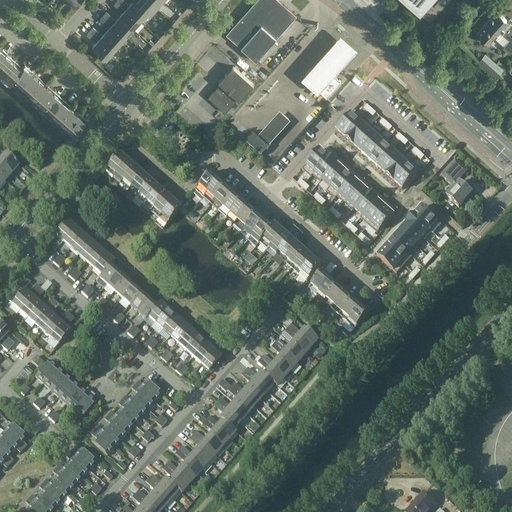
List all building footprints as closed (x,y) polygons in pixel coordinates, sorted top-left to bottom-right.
[(140,21),(117,0),(114,4),(123,12),(119,16),(133,29),(140,21)] [(147,13),(133,1),(129,5),(123,0),(117,0),(140,21),(147,13)] [(156,8),(147,0),(138,0),(136,3),(133,1),(147,13),(149,16),(156,8)] [(163,0),(162,0),(147,0),(156,8),(163,0)] [(280,0),(257,0),(227,34),(257,61),(297,15),(280,0)] [(406,0),(430,21),(449,0),(406,0)] [(511,23),(497,10),(477,33),(489,43),(500,31),(510,40),(503,48),(510,53),(511,51),(511,23)] [(133,29),(119,16),(116,20),(107,12),(103,16),(126,36),(133,29)] [(126,36),(103,16),(100,19),(109,27),(106,32),(120,44),(126,36)] [(120,44),(106,32),(102,35),(93,27),(90,31),(113,52),(120,44)] [(113,52),(90,31),(86,35),(96,43),(92,47),(106,59),(113,52)] [(342,39),(307,78),(308,79),(316,70),(325,78),(330,72),(335,76),(357,52),(342,39)] [(7,53),(0,60),(0,76),(15,60),(7,53)] [(496,78),(506,67),(499,61),(497,63),(485,54),(478,62),(496,78)] [(15,60),(0,76),(0,77),(7,84),(22,67),(15,60)] [(22,67),(7,84),(10,81),(17,88),(32,71),(25,64),(22,67)] [(208,97),(210,98),(226,112),(238,99),(240,100),(254,84),(233,66),(219,82),(222,85),(215,93),(213,91),(208,97)] [(325,78),(316,70),(308,79),(307,78),(305,80),(319,93),(320,91),(327,98),(341,82),(335,76),(330,72),(325,78)] [(32,71),(17,88),(25,95),(40,78),(32,71)] [(40,78),(25,95),(32,101),(47,84),(40,78)] [(47,84),(32,101),(40,108),(55,91),(47,84)] [(55,91),(40,108),(47,115),(63,98),(55,91)] [(403,101),(415,114),(422,107),(410,94),(403,101)] [(63,98),(47,115),(55,122),(70,105),(63,98)] [(70,105),(55,122),(63,129),(78,111),(70,105)] [(78,111),(63,129),(71,136),(86,118),(78,111)] [(354,112),(336,132),(345,140),(363,120),(354,112)] [(279,115),(261,135),(271,145),(290,124),(279,115)] [(363,120),(345,140),(353,147),(371,127),(363,120)] [(371,127),(353,147),(361,154),(379,134),(371,127)] [(271,145),(261,135),(260,134),(256,138),(251,133),(247,137),(243,141),(247,145),(261,157),(264,153),(268,149),(268,148),(271,145)] [(379,134),(361,154),(369,161),(387,141),(379,134)] [(387,141),(369,161),(377,168),(395,148),(387,141)] [(395,148),(377,168),(385,176),(403,156),(395,148)] [(320,151),(302,171),(310,178),(328,158),(320,151)] [(19,167),(5,154),(2,158),(0,157),(0,156),(0,163),(12,175),(19,167)] [(120,154),(104,170),(113,178),(128,161),(120,154)] [(403,156),(385,176),(393,183),(411,163),(403,156)] [(328,158),(310,178),(311,179),(312,177),(320,184),(336,165),(328,158)] [(441,175),(448,182),(455,188),(446,197),(459,208),(472,194),(459,183),(457,182),(467,171),(455,160),(441,175)] [(128,161),(113,178),(120,184),(135,167),(128,161)] [(12,175),(0,163),(0,177),(6,182),(12,175)] [(411,163),(393,183),(402,191),(420,170),(411,163)] [(336,165),(320,184),(322,182),(329,189),(326,192),(326,193),(344,173),(336,165)] [(135,167),(120,184),(127,191),(142,174),(135,167)] [(199,190),(194,195),(202,202),(206,197),(221,180),(213,173),(199,190)] [(344,173),(326,193),(335,200),(352,180),(344,173)] [(142,174),(127,191),(135,198),(150,181),(142,174)] [(221,180),(206,197),(214,204),(229,187),(221,180)] [(352,180),(335,200),(337,199),(344,205),(342,207),(343,207),(361,187),(352,180)] [(150,181),(135,198),(143,204),(158,187),(150,181)] [(158,187),(143,204),(151,211),(166,194),(158,187)] [(229,187),(214,204),(222,210),(236,194),(229,187)] [(361,187),(343,207),(351,214),(369,194),(361,187)] [(166,194),(151,211),(158,218),(173,201),(166,194)] [(236,194),(222,210),(229,217),(244,200),(236,194)] [(369,194),(351,214),(351,215),(354,211),(361,217),(360,219),(360,220),(377,202),(369,194)] [(244,200),(229,217),(237,224),(252,207),(250,206),(244,200)] [(173,201),(158,218),(166,225),(179,210),(181,208),(173,201)] [(377,202),(360,220),(368,227),(385,209),(377,202)] [(252,207),(237,224),(245,230),(259,214),(252,207)] [(421,208),(413,217),(433,235),(441,226),(421,208)] [(385,209),(368,227),(377,235),(393,216),(385,209)] [(259,214),(245,230),(252,237),(267,220),(259,214)] [(413,217),(406,225),(424,241),(431,233),(433,235),(413,217)] [(267,220),(252,237),(260,244),(262,241),(275,227),(267,220)] [(67,222),(55,236),(63,243),(78,226),(74,223),(72,225),(67,222)] [(275,227),(262,241),(270,248),(284,231),(277,225),(275,227)] [(406,225),(399,233),(417,249),(424,241),(406,225)] [(78,226),(63,243),(71,249),(83,235),(79,232),(82,230),(78,226)] [(284,231),(270,248),(277,255),(292,238),(284,231)] [(399,233),(392,241),(412,259),(412,258),(410,257),(417,249),(399,233)] [(83,235),(71,249),(78,256),(93,240),(89,237),(87,239),(83,235)] [(292,238),(277,255),(285,262),(300,245),(292,238)] [(93,240),(78,256),(86,263),(98,249),(95,246),(97,243),(93,240)] [(392,241),(384,249),(404,267),(412,259),(392,241)] [(40,252),(43,255),(50,247),(46,244),(40,252)] [(300,245),(285,262),(293,269),(308,252),(300,245)] [(98,249),(86,263),(94,270),(108,253),(104,250),(102,252),(98,249)] [(384,249),(377,257),(397,275),(404,267),(384,249)] [(308,252),(293,269),(300,276),(315,259),(308,252)] [(108,253),(94,270),(101,277),(114,262),(110,259),(112,257),(108,253)] [(52,263),(59,268),(65,261),(59,255),(52,263)] [(315,259),(300,276),(308,282),(323,265),(315,259)] [(114,262),(101,277),(99,280),(106,286),(121,270),(117,267),(115,269),(112,266),(114,263),(114,262)] [(71,279),(78,272),(74,269),(68,276),(71,279)] [(121,270),(106,286),(114,293),(126,279),(123,276),(125,274),(121,270)] [(71,279),(74,282),(81,275),(78,272),(71,279)] [(310,289),(307,292),(315,298),(317,295),(318,296),(333,279),(325,272),(310,289)] [(126,279),(114,293),(121,300),(136,284),(133,280),(130,283),(126,279)] [(333,279),(318,296),(325,302),(340,286),(333,279)] [(136,284),(121,300),(129,307),(142,293),(138,289),(140,287),(136,284)] [(19,312),(40,289),(36,285),(28,295),(24,291),(23,293),(18,288),(7,301),(12,305),(11,305),(19,312)] [(85,296),(91,289),(87,285),(81,293),(85,296)] [(340,286),(325,302),(333,309),(348,292),(343,288),(340,286)] [(40,289),(19,312),(27,319),(40,305),(36,301),(44,292),(40,289)] [(85,296),(87,298),(94,291),(91,289),(85,296)] [(348,292),(333,309),(340,316),(355,299),(348,292)] [(142,293),(129,307),(137,314),(152,297),(148,294),(146,296),(142,293)] [(152,297),(137,314),(144,320),(147,317),(157,306),(154,303),(156,301),(152,297)] [(40,305),(27,319),(34,326),(55,303),(52,299),(43,308),(40,305)] [(96,306),(103,312),(109,305),(103,299),(96,306)] [(355,299),(340,316),(348,323),(363,306),(355,299)] [(55,303),(34,326),(42,333),(55,318),(51,315),(59,306),(55,303)] [(157,306),(147,317),(155,324),(170,308),(166,304),(164,306),(160,303),(157,306)] [(363,306),(348,323),(356,329),(371,313),(363,306)] [(170,308),(155,324),(163,331),(175,317),(172,314),(174,311),(170,308)] [(55,318),(42,333),(50,339),(70,316),(67,313),(59,322),(55,318)] [(115,323),(121,316),(118,313),(111,320),(115,323)] [(70,316),(50,339),(57,346),(70,332),(66,329),(74,319),(70,316)] [(115,323),(118,326),(124,318),(121,316),(115,323)] [(175,317),(163,331),(170,338),(185,321),(181,318),(179,320),(175,317)] [(280,322),(288,329),(291,325),(292,324),(284,317),(280,322)] [(185,321),(170,338),(178,344),(190,330),(187,327),(189,325),(185,321)] [(14,344),(5,336),(9,332),(0,324),(0,338),(11,348),(14,344)] [(318,342),(304,329),(300,333),(291,325),(288,329),(311,350),(318,342)] [(130,336),(137,329),(133,326),(127,333),(130,336)] [(338,335),(330,328),(327,332),(334,339),(338,335)] [(130,336),(133,339),(140,332),(137,329),(130,336)] [(311,350),(288,329),(284,333),(293,341),(290,345),(304,357),(311,350)] [(190,330),(178,344),(185,351),(200,335),(196,331),(194,334),(190,330)] [(200,335),(185,351),(193,358),(206,344),(202,341),(204,338),(200,335)] [(148,347),(154,340),(151,337),(144,344),(148,347)] [(11,348),(0,338),(0,345),(7,352),(11,348)] [(148,347),(151,350),(157,343),(154,340),(148,347)] [(304,357),(290,345),(287,348),(278,340),(274,344),(297,365),(304,357)] [(206,344),(193,358),(201,365),(215,348),(211,345),(210,347),(206,344)] [(297,365),(274,344),(271,348),(280,356),(276,360),(291,373),(297,365)] [(215,348),(201,365),(209,372),(221,358),(217,354),(219,352),(215,348)] [(163,361),(170,354),(166,351),(160,358),(163,361)] [(163,361),(166,364),(173,357),(170,354),(163,361)] [(291,373),(276,360),(273,364),(264,356),(261,360),(284,380),(291,373)] [(36,357),(31,362),(37,368),(42,363),(36,357)] [(284,380),(261,360),(257,363),(266,372),(263,375),(277,388),(284,380)] [(49,362),(35,377),(43,385),(61,365),(57,361),(53,365),(49,362)] [(178,375),(185,367),(182,364),(175,372),(178,375)] [(61,365),(43,385),(51,391),(65,376),(61,372),(64,368),(61,365)] [(178,375),(181,377),(188,370),(185,367),(178,375)] [(277,388),(263,375),(262,376),(259,373),(256,376),(247,369),(244,372),(267,393),(273,386),(276,389),(277,388)] [(267,393),(244,372),(241,376),(250,384),(246,388),(260,400),(267,393)] [(65,376),(51,391),(58,398),(76,379),(72,375),(68,379),(65,376)] [(194,388),(200,381),(197,378),(190,385),(194,388)] [(76,379),(58,398),(66,405),(80,389),(76,386),(79,382),(76,379)] [(162,396),(146,381),(142,386),(138,382),(135,386),(155,403),(162,396)] [(227,392),(231,388),(223,381),(217,387),(225,394),(227,392)] [(260,400),(246,388),(243,392),(234,384),(231,388),(254,408),(260,400)] [(155,403),(135,386),(131,390),(136,394),(133,397),(148,411),(155,403)] [(24,397),(29,390),(26,387),(20,394),(24,397)] [(254,408),(231,388),(227,392),(236,399),(233,403),(247,416),(254,408)] [(80,389),(66,405),(74,412),(91,393),(87,389),(83,392),(80,389)] [(276,399),(282,403),(287,395),(281,391),(276,399)] [(91,393),(74,412),(81,419),(95,403),(91,400),(94,396),(91,393)] [(148,411),(133,397),(129,401),(125,398),(122,401),(141,419),(148,411)] [(36,408),(42,401),(38,398),(33,405),(36,408)] [(247,416),(233,403),(229,407),(221,399),(217,403),(240,423),(247,416)] [(39,411),(45,404),(42,401),(36,408),(39,411)] [(141,419),(122,401),(118,405),(122,409),(119,412),(135,426),(141,419)] [(240,423),(217,403),(214,407),(222,415),(219,418),(233,431),(240,423)] [(171,404),(168,407),(175,413),(178,409),(171,404)] [(57,415),(54,412),(48,418),(51,421),(57,415)] [(135,426),(119,412),(115,417),(111,413),(108,416),(128,434),(135,426)] [(57,415),(51,421),(54,424),(60,418),(57,415)] [(128,434),(108,416),(104,421),(108,424),(105,428),(121,442),(128,434)] [(157,419),(164,425),(167,422),(160,416),(157,419)] [(236,434),(233,431),(219,418),(219,419),(222,421),(218,425),(210,418),(206,421),(229,441),(236,434)] [(157,419),(154,423),(161,428),(164,425),(157,419)] [(229,441),(206,421),(203,425),(211,433),(208,437),(222,449),(229,441)] [(27,439),(11,425),(4,432),(23,450),(27,446),(23,443),(27,439)] [(63,432),(67,435),(73,429),(69,426),(63,432)] [(121,442),(105,428),(102,432),(98,428),(94,432),(114,449),(121,442)] [(144,435),(150,440),(153,437),(147,431),(144,435)] [(23,450),(4,432),(0,436),(0,442),(13,454),(16,450),(20,454),(23,450)] [(114,449),(94,432),(91,436),(95,439),(91,443),(107,457),(114,449)] [(222,449),(208,437),(205,440),(196,433),(193,436),(216,457),(222,449)] [(144,435),(141,438),(147,444),(150,440),(144,435)] [(216,457),(193,436),(189,440),(198,448),(195,452),(209,464),(216,457)] [(13,454),(0,442),(0,456),(10,465),(13,462),(9,458),(13,454)] [(130,450),(137,456),(140,452),(133,447),(130,450)] [(209,464),(195,452),(191,456),(183,448),(179,452),(202,472),(209,464)] [(96,464),(81,450),(77,454),(73,451),(70,454),(89,472),(96,464)] [(130,450),(127,453),(134,459),(137,456),(130,450)] [(202,472),(179,452),(176,455),(185,463),(181,467),(195,480),(202,472)] [(89,472),(70,454),(66,459),(70,462),(67,466),(82,479),(89,472)] [(10,465),(0,456),(0,468),(3,466),(7,469),(10,465)] [(116,465),(123,471),(126,468),(119,462),(116,465)] [(195,480),(181,467),(178,471),(169,463),(166,467),(188,487),(195,480)] [(82,479),(67,466),(63,470),(59,466),(56,470),(76,487),(82,479)] [(188,487),(166,467),(162,471),(171,478),(167,482),(182,495),(188,487)] [(76,487),(56,470),(52,474),(56,477),(53,481),(69,495),(76,487)] [(103,476),(109,481),(112,478),(106,472),(103,476)] [(182,495),(167,482),(167,483),(164,480),(161,484),(152,476),(149,480),(172,500),(178,493),(181,496),(182,495)] [(172,500),(149,480),(145,484),(154,491),(151,495),(165,508),(172,500)] [(69,495),(53,481),(50,485),(46,481),(43,485),(62,502),(69,495)] [(62,502),(43,485),(38,490),(42,493),(40,496),(55,510),(62,502)] [(92,488),(99,494),(101,490),(95,485),(92,488)] [(92,488),(89,491),(96,497),(99,494),(92,488)] [(161,511),(165,508),(151,495),(147,499),(139,491),(136,495),(154,511),(161,511)] [(432,511),(437,506),(423,494),(407,511),(428,511),(430,510),(432,511)] [(154,511),(136,495),(132,499),(140,507),(137,510),(139,511),(154,511)] [(53,511),(55,510),(40,496),(36,500),(32,496),(29,500),(42,511),(53,511)] [(42,511),(29,500),(25,505),(29,508),(26,511),(42,511)] [(78,503),(85,509),(88,506),(81,500),(78,503)] [(78,503),(76,506),(81,511),(82,511),(85,509),(78,503)] [(184,511),(185,511),(191,506),(189,503),(183,510),(184,511)]
